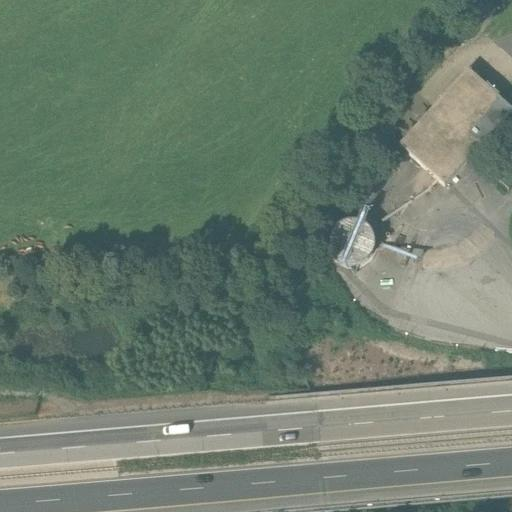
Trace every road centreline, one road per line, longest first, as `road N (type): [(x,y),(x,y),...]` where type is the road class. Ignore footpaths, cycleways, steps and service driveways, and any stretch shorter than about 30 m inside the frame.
road 1 (motorway): [(0,509),(511,467)]
road 2 (motorway): [(511,415),(0,457)]
